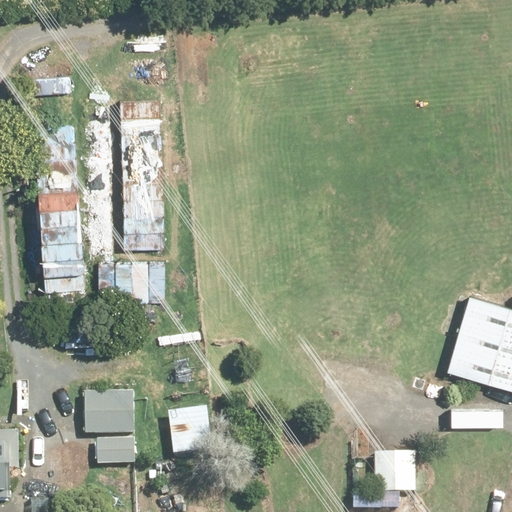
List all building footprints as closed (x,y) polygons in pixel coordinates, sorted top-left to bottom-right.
[(376,290),(350,26),(235,37),(265,339),(403,326),(400,296),(511,284),(511,259),(488,12),(373,23),(400,287),(376,290)] [(511,304),(511,306),(472,295),(449,372),(511,390),(511,304)] [(398,334),(372,339),(377,361),(403,355),(398,334)] [(134,392),(83,392),(82,435),(96,435),(96,467),(133,467),(134,392)] [(20,432),(0,431),(0,495),(15,496),(14,470),(20,470),(20,432)] [(405,455),(375,454),(375,493),(404,494),(405,455)]
